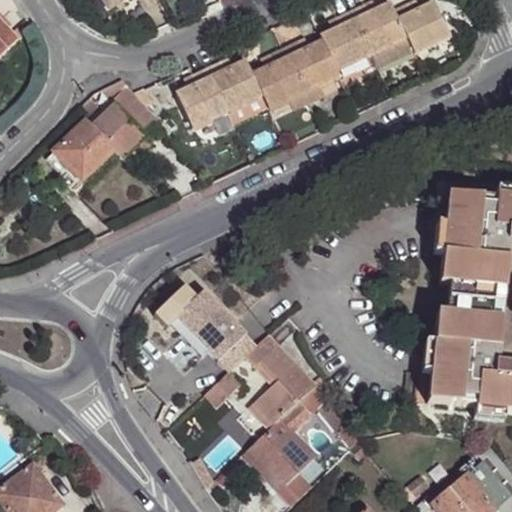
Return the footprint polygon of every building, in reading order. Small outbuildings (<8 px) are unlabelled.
[(98,0),(99,0),(107,13),(127,0),(98,0)] [(420,11),(416,2),(408,6),(412,14),(420,11)] [(377,12),(372,3),(364,7),(368,16),(377,12)] [(393,13),(407,41),(414,58),(450,40),(432,4),(420,11),(412,14),(408,6),(393,13)] [(350,14),(371,58),(407,41),(393,13),(389,6),(377,12),(368,16),(364,7),(350,14)] [(0,14),(0,23),(6,30),(10,26),(0,14)] [(321,44),(336,74),(371,58),(350,14),(336,20),(340,28),(331,32),(319,38),(321,44)] [(336,20),(327,25),(331,32),(340,28),(336,20)] [(28,22),(13,37),(17,42),(32,28),(28,22)] [(0,58),(17,42),(13,37),(6,30),(0,23),(0,58)] [(308,50),(304,41),(296,45),(300,54),(308,50)] [(282,52),(303,96),(338,79),(336,74),(321,44),(308,50),(300,54),(296,45),(282,52)] [(251,77),(267,109),(268,113),(303,96),(282,52),(268,58),(272,66),(264,71),(251,77)] [(272,66),(268,58),(259,62),(264,71),(272,66)] [(232,69),(227,61),(219,64),(223,73),(232,69)] [(205,71),(226,116),(231,126),(267,109),(251,77),(245,63),(232,69),(223,73),(219,64),(205,71)] [(174,97),(191,133),(226,116),(205,71),(191,78),(195,87),(187,91),(174,97)] [(191,78),(183,82),(187,91),(195,87),(191,78)] [(340,83),(338,79),(303,96),(308,106),(326,97),(323,91),(340,83)] [(92,129),(114,152),(121,160),(144,137),(143,136),(156,122),(133,95),(121,82),(101,92),(115,107),(92,129)] [(308,106),(303,96),(268,113),(270,116),(288,108),(291,114),(308,106)] [(79,110),(87,119),(97,109),(89,100),(79,110)] [(46,161),(54,169),(61,162),(70,172),(81,184),(114,152),(92,129),(86,123),(46,161)] [(63,179),(70,172),(61,162),(54,169),(63,179)] [(494,199),(511,200),(511,192),(495,191),(494,199)] [(496,262),(497,247),(508,248),(511,248),(511,200),(494,199),(494,202),(448,198),(445,227),(441,257),(438,287),(447,288),(503,293),(506,263),(496,262)] [(434,256),(441,257),(445,227),(437,226),(434,256)] [(496,262),(506,263),(508,248),(497,247),(496,262)] [(221,280),(224,284),(221,287),(227,293),(232,289),(223,279),(221,280)] [(447,288),(445,317),(501,321),(503,293),(447,288)] [(238,297),(232,289),(227,293),(233,301),(238,297)] [(233,315),(209,290),(181,316),(206,341),(233,315)] [(487,367),(488,352),(498,353),(501,321),(445,317),(435,315),(432,346),(429,375),(427,405),(474,410),(473,413),(503,416),(511,417),(511,383),(507,383),(508,369),(497,368),(487,367)] [(252,406),(272,428),(313,390),(316,388),(312,384),(267,337),(244,358),(255,369),(260,365),(277,384),(272,389),(252,406)] [(421,374),(429,375),(432,346),(424,346),(421,374)] [(487,367),(497,368),(498,353),(488,352),(487,367)] [(255,369),(272,389),(277,384),(260,365),(255,369)] [(209,395),(218,404),(234,389),(229,384),(234,379),(230,375),(209,395)] [(316,388),(327,378),(324,375),(312,384),(316,388)] [(272,428),(269,432),(246,453),(263,471),(258,474),(286,504),(306,485),(297,475),(312,460),(315,457),(294,433),(318,411),(325,404),(313,390),(272,428)] [(318,411),(339,437),(347,431),(325,404),(318,411)] [(248,409),(269,432),(272,428),(252,406),(248,409)] [(473,413),(473,420),(503,423),(503,416),(473,413)] [(358,445),(347,431),(339,437),(350,452),(358,445)] [(350,453),(350,452),(339,437),(332,443),(343,459),(350,453)] [(358,445),(350,452),(350,453),(359,462),(368,454),(358,445)] [(258,474),(263,471),(246,453),(241,458),(257,475),(258,474)] [(472,457),(424,502),(432,511),(493,511),(494,511),(465,478),(479,466),(472,457)] [(312,460),(297,475),(306,485),(321,469),(312,460)] [(479,466),(465,478),(494,511),(511,496),(511,491),(486,461),(479,466)] [(58,511),(64,508),(33,466),(0,490),(0,507),(3,511),(58,511)] [(403,493),(410,503),(429,488),(422,478),(403,493)] [(310,489),(306,485),(286,504),(291,508),(310,489)]
